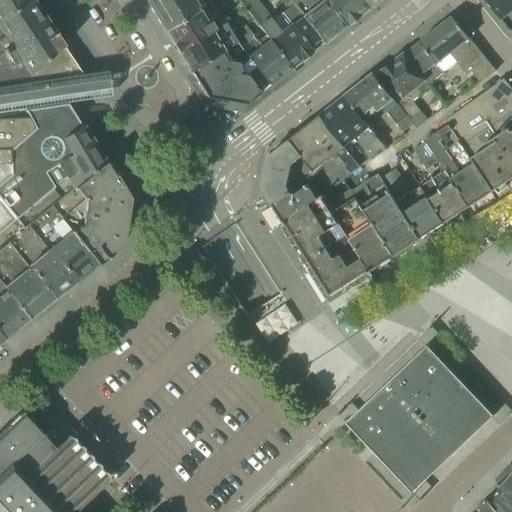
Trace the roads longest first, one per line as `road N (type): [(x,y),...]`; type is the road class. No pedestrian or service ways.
road 1 (unclassified): [(209,161),(421,0)]
road 2 (residential): [(69,0),(141,111),(172,116)]
road 3 (residential): [(172,116),(180,90),(122,0)]
